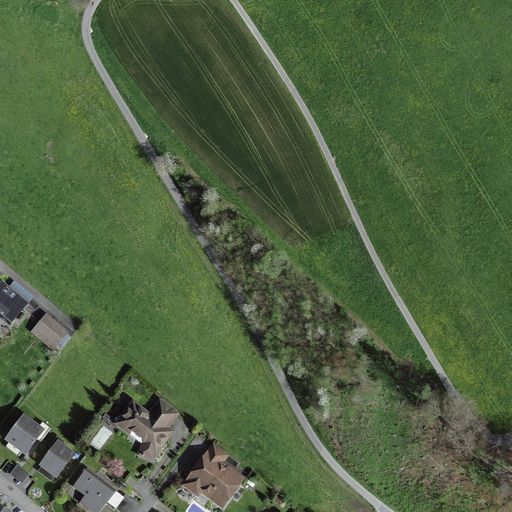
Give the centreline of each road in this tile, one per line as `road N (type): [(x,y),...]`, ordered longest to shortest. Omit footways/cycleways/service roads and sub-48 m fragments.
road 1 (unclassified): [(385,511),(311,434),(98,65),(86,33),(96,0)]
road 2 (unclassified): [(233,0),(302,108),(450,390),(480,429),(511,445)]
